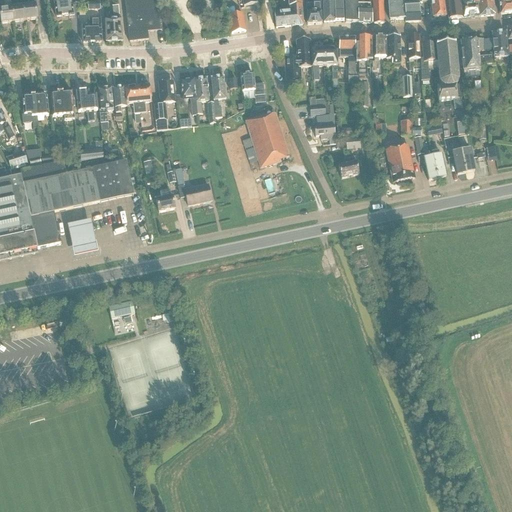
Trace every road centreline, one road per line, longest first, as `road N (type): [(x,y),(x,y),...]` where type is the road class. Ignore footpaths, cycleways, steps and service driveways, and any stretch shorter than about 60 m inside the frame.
road 1 (secondary): [(0,298),(339,225)]
road 2 (residential): [(0,280),(336,210)]
road 3 (residential): [(0,63),(265,38)]
road 4 (residential): [(336,210),(265,38)]
road 5 (residential): [(336,210),(511,175)]
road 6 (secondary): [(339,225),(511,188)]
road 7 (residential): [(265,38),(386,30)]
